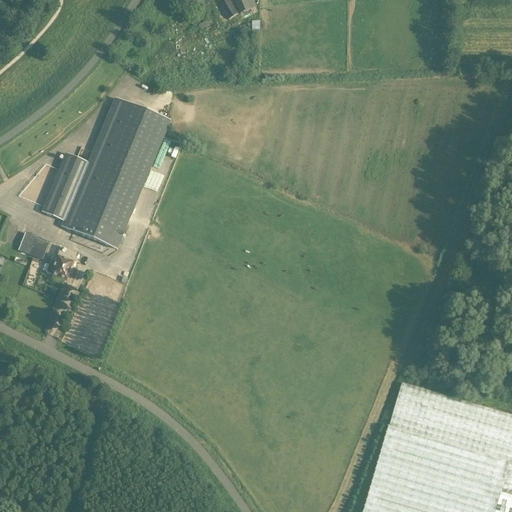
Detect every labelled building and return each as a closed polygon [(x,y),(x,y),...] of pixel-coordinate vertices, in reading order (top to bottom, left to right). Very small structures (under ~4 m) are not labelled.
[(194,14),(206,6),(201,0),(183,0),(190,8),(194,14)] [(238,16),(228,1),(228,0),(219,6),(228,21),(238,16)] [(245,0),(234,0),(240,13),(249,10),(245,0)] [(115,99),(113,102),(88,164),(66,154),(41,212),(64,222),(61,227),(117,250),(170,122),(115,99)] [(19,248),(18,251),(42,260),(48,245),(47,244),(35,240),(36,238),(25,234),(24,237),(23,237),(19,248)] [(46,273),(51,275),(67,281),(71,269),(73,270),(75,263),(79,254),(61,247),(54,267),(49,265),(46,273)] [(511,511),(511,416),(401,384),(399,383),(387,427),(363,511),(511,511)]
